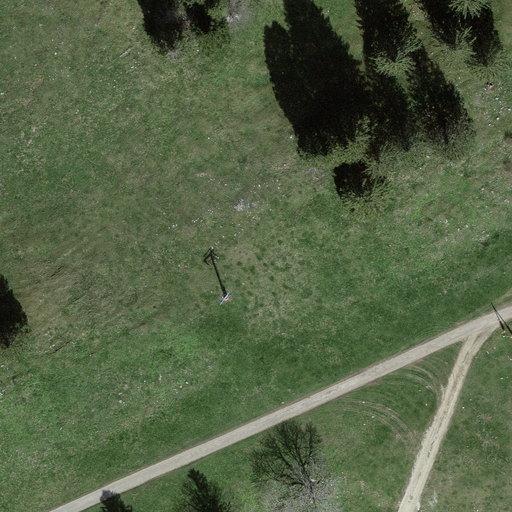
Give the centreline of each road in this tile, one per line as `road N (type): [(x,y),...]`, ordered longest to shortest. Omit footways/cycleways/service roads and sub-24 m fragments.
road 1 (unclassified): [(73,511),(511,312)]
road 2 (track): [(405,511),(485,324)]
